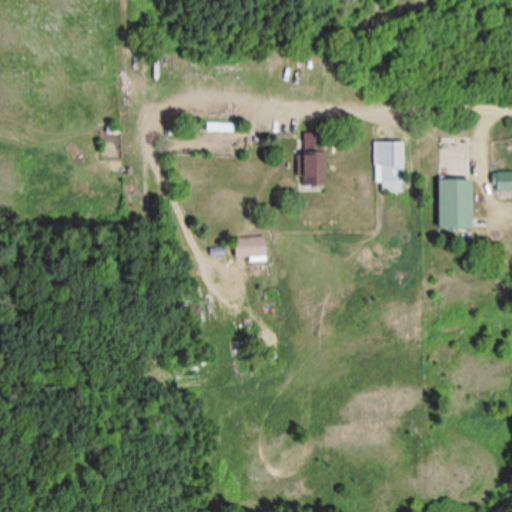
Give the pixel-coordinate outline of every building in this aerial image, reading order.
[(324,132),(299,132),(299,185),(324,185),(324,132)] [(402,139),(374,139),(374,182),(382,182),(382,191),(402,191),(402,139)] [(511,171),(494,171),(494,190),(511,189),(511,171)] [(469,227),(469,177),(437,177),(437,227),(469,227)] [(264,255),(264,235),(234,235),(234,255),(264,255)]
